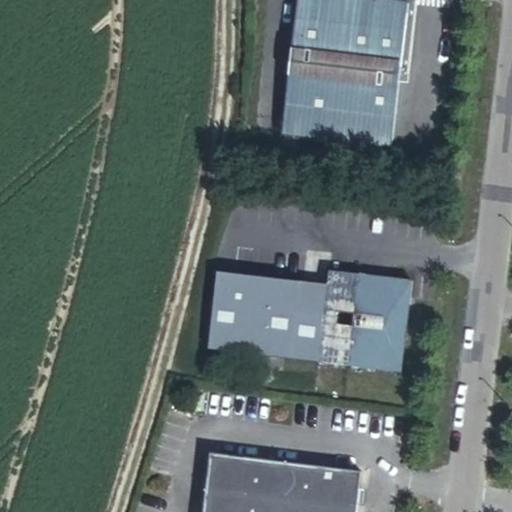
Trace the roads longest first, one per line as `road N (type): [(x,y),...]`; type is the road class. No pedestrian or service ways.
road 1 (unclassified): [(230,0),(217,158),(118,511)]
road 2 (unclassified): [(511,100),(461,511)]
